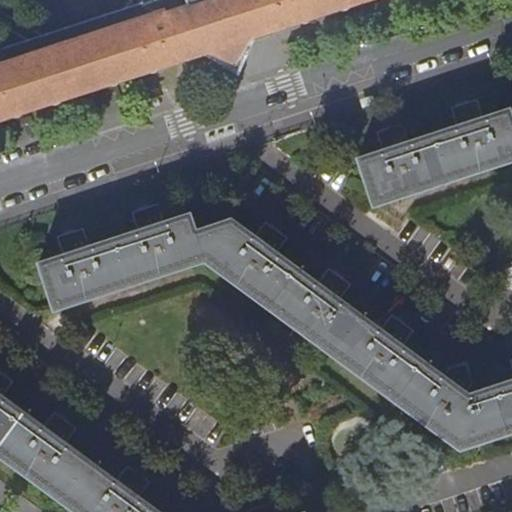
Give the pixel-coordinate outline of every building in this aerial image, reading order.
[(0,67),(168,12),(169,14),(190,7),(195,0),(194,0),(143,0),(144,1),(144,4),(101,19),(43,38),(36,40),(30,42),(4,51),(0,52),(0,67)] [(278,28),(364,0),(194,0),(195,0),(190,7),(169,14),(168,12),(0,67),(0,118),(183,59),(182,56),(217,46),(233,52),(241,37),(277,26),(278,28)] [(36,40),(43,38),(0,12),(0,24),(30,42),(36,40)] [(477,104),(483,110),(480,100),(470,103),(477,104)] [(511,113),(510,109),(486,117),(483,110),(477,104),(470,103),(468,114),(462,114),(464,120),(458,122),(459,126),(411,142),(409,134),(403,129),(395,127),(392,139),(388,139),(390,144),(384,146),(385,150),(360,158),(370,188),(375,204),(511,158),(511,113)] [(454,109),(458,122),(464,120),(462,114),(468,114),(470,103),(454,109)] [(403,129),(409,134),(406,124),(395,127),(403,129)] [(379,132),(384,146),(390,144),(388,139),(392,139),(395,127),(379,132)] [(157,209),(163,214),(160,204),(149,207),(157,209)] [(206,260),(459,450),(511,432),(511,382),(469,397),(466,395),(470,391),(472,382),(469,373),(457,378),(455,373),(454,374),(452,379),(447,375),(445,378),(404,348),(409,341),(410,334),(407,328),(405,326),(392,332),(390,326),(386,332),(382,329),(380,330),(372,324),(339,299),(344,294),(344,286),(341,279),(329,283),(327,278),(323,284),(319,280),(317,283),(276,252),(280,247),(281,240),(279,232),(266,236),(265,231),(261,236),(257,233),(255,235),(232,219),(196,231),(190,214),(165,222),(163,214),(157,209),(149,207),(146,219),(142,219),(144,224),(138,226),(140,230),(93,245),(91,238),(85,233),(78,231),(74,242),(69,242),(71,249),(66,250),(67,254),(52,259),(40,263),(48,285),(56,308),(206,260)] [(134,212),(138,226),(144,224),(142,219),(146,219),(149,207),(134,212)] [(266,236),(279,232),(265,222),(257,233),(261,236),(265,231),(266,236)] [(85,233),(91,238),(87,228),(78,231),(85,233)] [(61,236),(66,250),(71,249),(69,242),(74,242),(78,231),(61,236)] [(329,283),(341,279),(328,269),(319,280),(323,284),(327,278),(329,283)] [(344,286),(344,294),(350,286),(341,279),(344,286)] [(392,332),(405,326),(390,317),(382,329),(386,332),(390,326),(392,332)] [(457,378),(469,373),(467,365),(450,371),(447,375),(452,379),(454,374),(455,373),(457,378)] [(118,482),(66,444),(70,438),(71,430),(69,424),(68,423),(65,425),(57,427),(55,423),(51,428),(47,425),(44,428),(4,398),(9,391),(8,384),(6,376),(0,378),(0,454),(78,511),(272,511),(269,509),(262,507),(260,511),(157,511),(140,499),(144,493),(147,485),(143,476),(142,476),(131,481),(129,476),(125,481),(121,479),(118,482)] [(8,384),(9,391),(15,383),(6,376),(8,384)] [(55,414),(47,425),(51,428),(55,423),(57,427),(65,425),(68,423),(55,414)] [(131,481),(142,476),(130,467),(121,479),(125,481),(129,476),(131,481)] [(147,485),(144,493),(152,483),(143,476),(147,485)]
